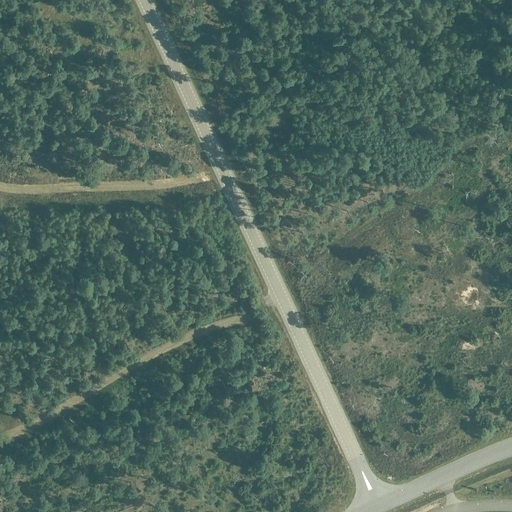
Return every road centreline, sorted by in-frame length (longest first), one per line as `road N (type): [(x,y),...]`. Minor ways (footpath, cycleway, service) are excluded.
road 1 (unclassified): [(377,507),(144,0)]
road 2 (unclassified): [(377,507),(511,447)]
